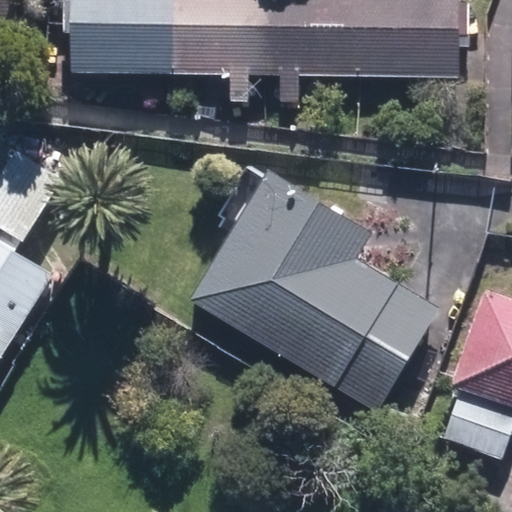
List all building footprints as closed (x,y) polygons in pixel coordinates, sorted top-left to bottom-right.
[(19,0),(0,0),(0,29),(19,30),(19,0)] [(462,0),(70,0),(70,81),(463,82),(462,0)] [(271,170),(191,305),(379,417),(445,309),(359,258),(375,232),(271,170)] [(0,366),(57,276),(0,239),(0,366)] [(511,511),(511,302),(483,292),(450,389),(511,409),(511,506),(510,511),(511,511)] [(511,414),(461,397),(446,443),(506,464),(511,447),(511,414)]
